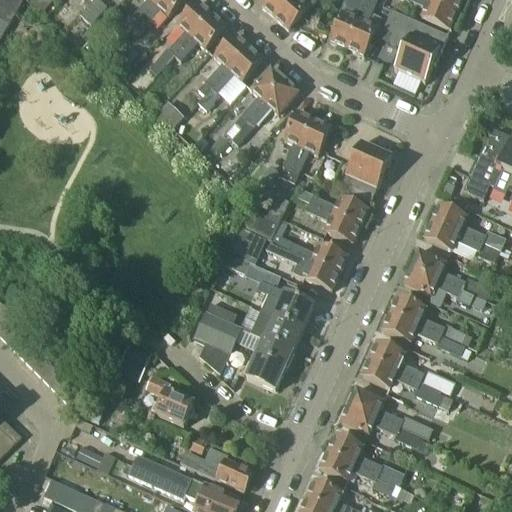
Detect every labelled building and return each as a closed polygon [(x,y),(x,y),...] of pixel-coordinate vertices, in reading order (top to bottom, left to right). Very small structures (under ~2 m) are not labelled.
[(25,3),(22,0),(0,0),(0,2),(19,13),(25,3)] [(138,28),(163,0),(143,0),(149,4),(132,23),(130,21),(127,21),(115,35),(125,43),(138,28)] [(168,22),(188,0),(163,0),(138,28),(144,33),(161,15),(168,22)] [(275,22),(295,0),(270,0),(261,10),(275,22)] [(295,0),(275,22),(289,35),(309,12),(319,0),(295,0)] [(329,45),(346,53),(369,2),(364,0),(361,0),(360,2),(356,0),(349,0),(341,17),(329,45)] [(449,34),(457,17),(419,0),(400,0),(425,11),(421,21),(449,34)] [(464,0),(463,0),(419,0),(457,17),(464,0)] [(19,13),(0,2),(0,15),(13,24),(19,13)] [(107,12),(96,2),(91,6),(80,19),(91,29),(107,12)] [(376,32),(366,28),(376,5),(369,2),(346,53),(363,61),(376,32)] [(167,69),(212,19),(198,7),(177,30),(185,37),(152,74),(158,79),(167,69)] [(13,24),(0,15),(0,29),(7,34),(13,24)] [(425,88),(446,40),(391,15),(379,41),(404,52),(394,74),(425,88)] [(205,55),(225,32),(212,19),(167,69),(173,75),(197,48),(205,55)] [(205,89),(199,96),(205,101),(211,94),(248,52),(234,40),(214,62),(222,70),(205,89)] [(99,69),(109,59),(99,50),(89,60),(99,69)] [(220,102),(217,99),(234,80),(242,88),(262,65),(248,52),(211,94),(205,101),(199,107),(208,115),(220,102)] [(117,56),(106,68),(121,81),(132,69),(117,56)] [(240,135),(285,85),(271,73),(250,96),(258,104),(235,130),(240,135)] [(240,147),(270,113),(278,120),(299,98),(285,85),(240,135),(234,142),(240,147)] [(184,124),(168,109),(157,121),(173,136),(184,124)] [(291,175),(314,125),(296,117),(280,152),(290,157),(284,172),(285,173),(291,175)] [(318,160),(330,133),(330,132),(314,125),(291,175),(297,178),(298,178),(308,156),(318,160)] [(511,138),(510,141),(494,134),(487,148),(485,147),(463,195),(483,205),(490,190),(493,191),(492,192),(505,198),(507,193),(511,195),(511,200),(511,201),(511,200),(511,138)] [(201,141),(193,151),(199,157),(208,147),(201,141)] [(371,208),(392,161),(361,147),(340,195),(371,208)] [(285,173),(281,182),(293,188),(297,178),(291,175),(285,173)] [(305,177),(300,188),(305,189),(311,185),(313,181),(305,177)] [(444,185),(439,196),(449,201),(454,190),(452,189),(455,182),(448,178),(445,186),(444,185)] [(452,200),(449,206),(464,212),(467,206),(452,200)] [(313,202),(310,209),(360,232),(368,215),(341,202),(336,212),(313,202)] [(293,205),(289,215),(297,219),(302,209),(293,205)] [(360,232),(310,209),(307,217),(329,227),(325,237),(353,249),(360,232)] [(505,244),(488,237),(486,241),(463,231),(467,221),(439,209),(432,226),(500,256),(505,244)] [(247,212),(240,228),(271,244),(279,229),(247,212)] [(432,226),(424,242),(452,255),(457,246),(479,256),(477,260),(494,268),(500,256),(432,226)] [(279,237),(274,250),(289,256),(339,279),(347,262),(319,250),(315,260),(292,249),(295,244),(279,237)] [(239,238),(230,257),(252,266),(260,247),(239,238)] [(270,248),(267,256),(286,264),(297,269),(293,278),(304,283),(304,284),(332,296),(339,279),(289,256),(274,250),(270,248)] [(490,293),(467,283),(465,287),(442,277),(447,267),(418,255),(411,272),(462,295),(484,305),(490,293)] [(245,281),(251,269),(230,260),(225,272),(245,281)] [(462,295),(411,272),(403,289),(431,302),(436,292),(458,302),(462,295)] [(304,334),(314,310),(264,288),(258,300),(279,309),(273,321),(304,334)] [(472,340),(446,328),(444,333),(422,323),(426,313),(398,301),(390,318),(463,351),(464,348),(468,349),(472,340)] [(474,303),(470,311),(481,316),(485,307),(474,303)] [(222,326),(227,315),(211,308),(206,318),(222,326)] [(0,327),(10,318),(1,309),(0,310),(0,327)] [(261,315),(251,339),(263,344),(293,358),(304,334),(273,321),(261,315)] [(0,342),(2,344),(19,327),(10,318),(0,327),(0,342)] [(241,334),(222,326),(206,318),(195,343),(208,349),(201,363),(220,380),(241,334)] [(390,318),(382,335),(411,348),(415,337),(438,348),(436,351),(458,361),(460,358),(463,351),(390,318)] [(10,352),(27,335),(19,327),(2,344),(10,352)] [(19,361),(36,344),(27,335),(10,352),(19,361)] [(28,370),(45,353),(36,344),(19,361),(28,370)] [(276,396),(293,358),(263,344),(246,382),(276,396)] [(456,388),(426,374),(424,380),(401,369),(405,360),(377,347),(369,364),(439,396),(450,400),(456,388)] [(139,385),(150,360),(129,350),(117,375),(139,385)] [(37,379),(54,362),(45,353),(28,370),(37,379)] [(45,388),(62,370),(54,362),(37,379),(45,388)] [(369,364),(362,381),(390,394),(394,384),(417,394),(415,399),(439,410),(448,415),(451,410),(453,404),(438,398),(439,396),(369,364)] [(54,396),(71,379),(62,370),(45,388),(54,396)] [(63,405),(80,388),(71,379),(54,396),(63,405)] [(152,382),(147,394),(163,402),(159,410),(155,408),(151,416),(156,418),(184,431),(188,422),(193,421),(195,416),(193,412),(194,409),(166,396),(169,390),(152,382)] [(72,414),(84,392),(80,388),(63,405),(72,414)] [(433,434),(404,422),(403,425),(380,415),(385,406),(356,393),(349,410),(424,444),(425,442),(429,444),(433,434)] [(424,444),(349,410),(341,427),(369,440),(374,430),(396,440),(395,443),(420,454),(424,444)] [(0,463),(21,443),(0,422),(0,463)] [(382,472),(359,462),(364,452),(335,439),(328,456),(379,479),(378,481),(395,489),(399,491),(405,478),(384,468),(382,472)] [(202,460),(208,448),(193,442),(188,454),(202,460)] [(72,444),(65,456),(104,475),(110,462),(72,444)] [(253,478),(226,466),(227,462),(209,454),(204,466),(185,458),(180,470),(244,498),(253,478)] [(379,479),(328,456),(320,474),(349,486),(353,476),(376,486),(374,491),(390,499),(395,489),(378,481),(379,479)] [(237,511),(240,505),(138,460),(129,480),(184,505),(185,501),(197,506),(195,511),(237,511)] [(112,511),(52,485),(43,502),(65,511),(112,511)] [(367,511),(364,511),(363,511),(345,511),(338,509),(343,498),(314,486),(307,502),(328,511),(367,511)] [(328,511),(307,502),(302,511),(328,511)]
